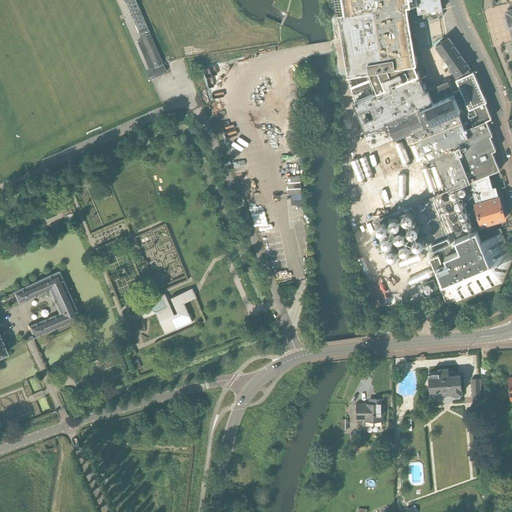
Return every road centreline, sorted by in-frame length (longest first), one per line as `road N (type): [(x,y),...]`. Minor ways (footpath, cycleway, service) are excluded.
road 1 (secondary): [(253,386),(298,356),(511,330)]
road 2 (unclassified): [(0,450),(215,382),(253,386)]
road 3 (secondary): [(511,168),(495,98),(453,0)]
road 4 (secondary): [(218,511),(228,440),(253,386)]
